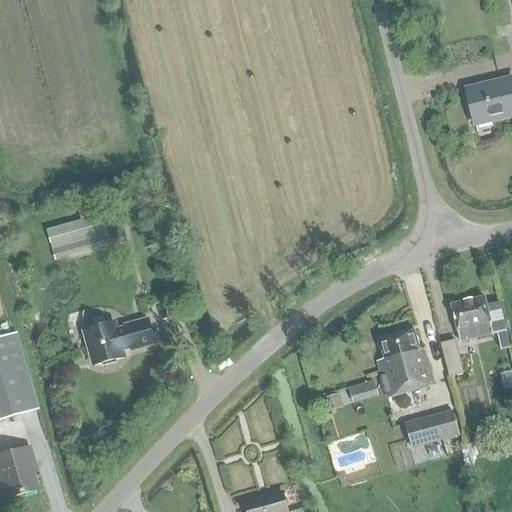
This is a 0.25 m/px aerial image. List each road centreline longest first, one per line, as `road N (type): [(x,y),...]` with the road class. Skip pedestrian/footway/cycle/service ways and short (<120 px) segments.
road 1 (unclassified): [(118,511),(308,315),(444,252)]
road 2 (unclassified): [(380,0),(444,252)]
